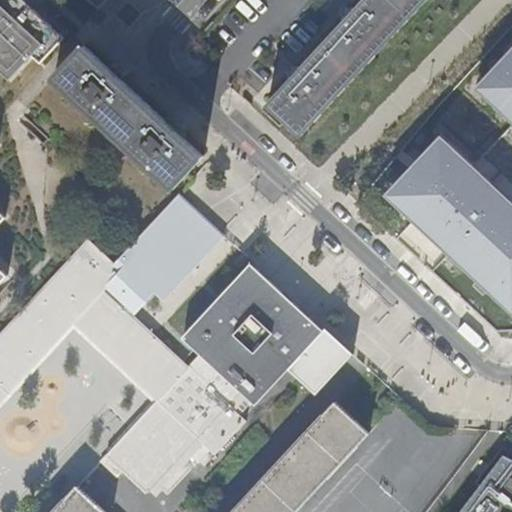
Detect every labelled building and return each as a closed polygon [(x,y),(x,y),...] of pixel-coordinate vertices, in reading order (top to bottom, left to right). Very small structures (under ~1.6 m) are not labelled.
[(0,0),(0,284),(7,277),(0,269),(0,224),(5,219),(0,214),(0,70),(10,80),(33,56),(41,63),(65,37),(36,11),(31,16),(13,0),(0,0)] [(90,0),(100,8),(107,0),(90,0)] [(294,79),(272,103),(271,103),(269,105),(303,136),(304,135),(304,134),(427,0),(366,0),(358,9),(354,6),(353,8),(351,7),(347,11),(343,15),(345,16),(343,18),(347,22),(304,68),(300,65),(298,67),(297,66),(293,69),(290,73),(292,74),(290,76),(294,79)] [(122,80),(127,74),(122,69),(117,64),(111,69),(88,48),(88,47),(86,46),(55,79),(57,81),(58,81),(173,188),(172,188),(174,190),(205,156),(203,155),(181,135),(186,129),(180,123),(175,118),(170,124),(122,80)] [(511,49),(474,90),(511,125),(511,49)] [(511,203),(440,138),(387,195),(511,311),(511,203)] [(182,196),(113,262),(123,272),(117,278),(146,302),(153,294),(162,302),(223,236),(182,196)] [(107,353),(158,401),(102,461),(120,477),(125,472),(147,492),(148,492),(151,489),(168,471),(174,477),(175,476),(192,457),(204,445),(216,456),(246,423),(235,412),(248,398),(257,407),(291,371),(319,396),(356,357),(325,328),(323,330),(253,265),(183,340),(201,355),(188,368),(132,316),(105,291),(117,278),(123,272),(113,262),(88,239),(86,241),(87,242),(0,336),(0,403),(59,340),(75,323),(107,353)] [(105,291),(132,316),(146,302),(117,278),(105,291)] [(298,511),(370,436),(370,434),(336,403),(234,511),(108,511),(80,486),(68,498),(55,511),(298,511)] [(210,451),(204,445),(192,457),(199,464),(210,451)] [(511,511),(511,460),(507,458),(464,511),(511,511)] [(168,471),(151,489),(158,494),(174,477),(168,471)] [(80,486),(67,474),(55,486),(68,498),(80,486)]
